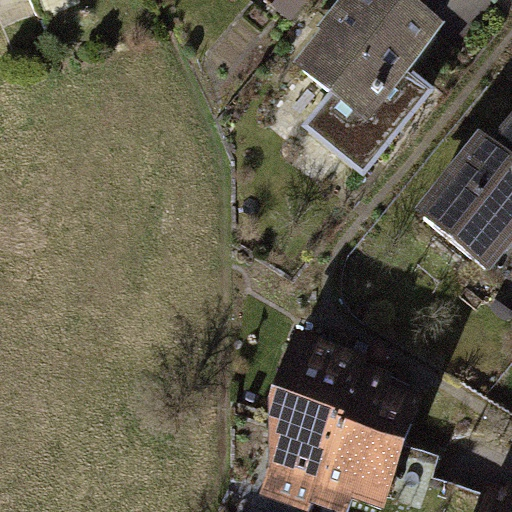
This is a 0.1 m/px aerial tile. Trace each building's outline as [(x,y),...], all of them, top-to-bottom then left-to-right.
[(332,97),(307,126),(361,173),(427,95),(408,79),(405,82),(397,75),(434,32),(396,0),(358,0),(300,69),(332,97)] [(482,147),(422,219),(478,265),(507,230),(511,235),(511,234),(511,133),(493,156),(482,147)] [(271,464),(319,480),(354,381),(356,375),(341,370),(344,361),(297,344),(262,444),(276,449),(271,464)] [(386,393),(354,381),(319,480),(381,502),(414,409),(384,399),(386,393)] [(511,511),(511,505),(486,497),(480,511),(511,511)]
